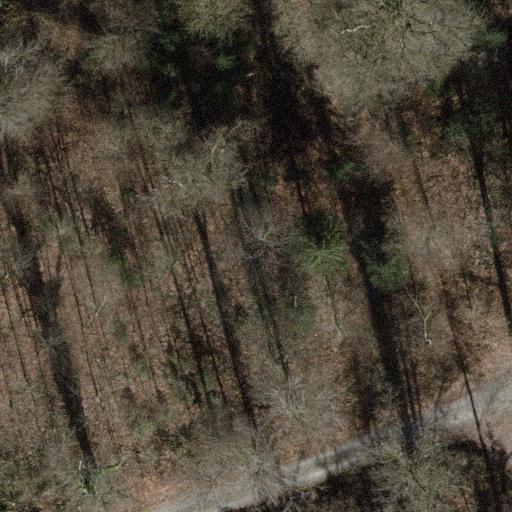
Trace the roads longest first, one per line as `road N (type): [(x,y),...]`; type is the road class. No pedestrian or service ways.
road 1 (unknown): [(511,343),(374,126),(291,70),(241,0)]
road 2 (track): [(511,395),(207,511)]
